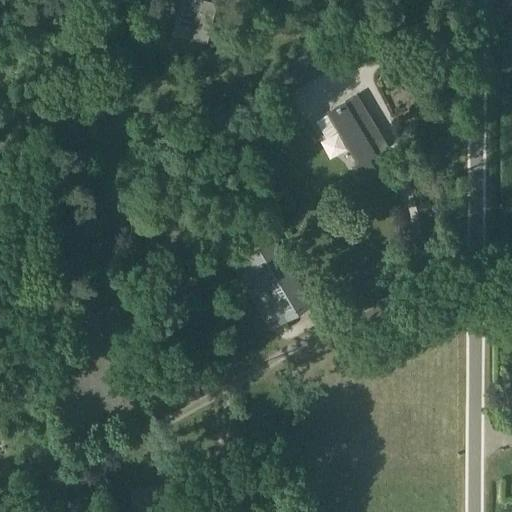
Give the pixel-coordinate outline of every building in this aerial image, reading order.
[(206,40),(215,4),(197,0),(179,0),(172,31),(206,40)] [(279,94),(322,69),(311,49),(270,75),(279,94)] [(387,165),(378,151),(387,146),(356,95),(327,113),(357,163),(353,166),(362,180),(387,165)] [(310,132),(319,152),(332,146),(323,127),(310,132)] [(281,323),(313,303),(275,240),(231,265),(257,310),(269,303),(281,323)] [(236,493),(262,480),(254,461),(228,474),(236,493)] [(134,510),(171,504),(168,484),(130,489),(134,510)]
